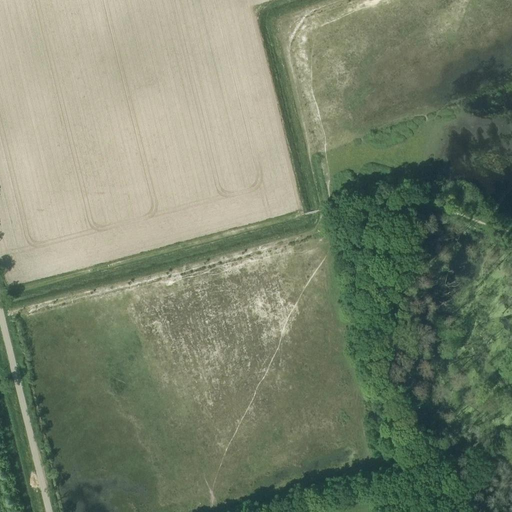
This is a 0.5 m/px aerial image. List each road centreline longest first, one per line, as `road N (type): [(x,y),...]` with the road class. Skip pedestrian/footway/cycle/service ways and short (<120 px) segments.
road 1 (track): [(321,211),(0,297)]
road 2 (track): [(340,0),(290,20),(285,32),(321,211)]
road 3 (unclassified): [(48,511),(0,312)]
road 4 (track): [(264,511),(413,467)]
